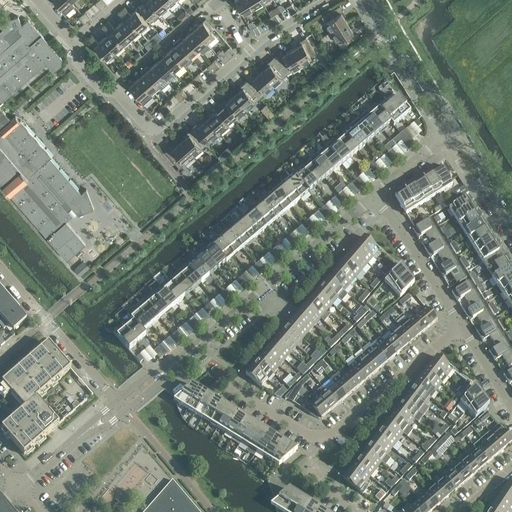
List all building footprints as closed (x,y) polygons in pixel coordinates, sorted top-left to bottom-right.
[(74,5),(71,1),(69,0),(54,0),(62,8),(60,9),(64,14),(74,5)] [(104,7),(98,0),(95,3),(101,9),(104,7)] [(152,21),(161,14),(148,0),(141,0),(144,2),(139,7),(152,21)] [(169,7),(162,0),(148,0),(161,14),(169,7)] [(253,7),(248,0),(235,0),(244,13),(253,7)] [(296,11),(292,3),(286,7),(291,14),(296,11)] [(324,22),(330,32),(347,22),(341,12),(344,11),(340,5),(322,16),(325,22),(324,22)] [(122,10),(140,32),(149,24),(136,9),(131,14),(125,7),(122,10)] [(132,39),(140,32),(122,10),(118,14),(124,20),(119,24),(132,39)] [(178,17),(181,21),(189,14),(185,10),(178,17)] [(85,12),(82,14),(88,21),(91,18),(85,12)] [(88,21),(82,14),(79,17),(84,24),(88,21)] [(275,14),(271,17),(276,24),(280,21),(275,14)] [(0,98),(2,101),(46,63),(53,71),(61,64),(61,57),(58,53),(28,19),(22,25),(18,16),(0,22),(0,26),(2,29),(0,30),(0,98)] [(276,24),(271,17),(268,19),(272,26),(276,24)] [(105,25),(124,46),(132,39),(119,24),(115,28),(109,21),(105,25)] [(193,27),(206,42),(215,34),(203,21),(198,25),(197,23),(193,27)] [(347,22),(330,32),(336,42),(337,42),(341,47),(359,36),(355,30),(353,31),(347,22)] [(124,46),(105,25),(102,28),(107,34),(103,38),(116,53),(124,46)] [(257,35),(261,33),(257,26),(253,28),(257,35)] [(191,32),(187,36),(198,49),(202,53),(210,46),(206,42),(193,27),(189,30),(191,32)] [(107,60),(116,53),(103,38),(98,42),(93,36),(89,39),(107,60)] [(198,49),(187,36),(182,40),(180,38),(177,41),(190,56),(198,49)] [(292,49),(303,66),(313,59),(312,58),(317,55),(306,37),(300,40),(302,43),(292,49)] [(175,46),(170,50),(182,63),(185,66),(193,59),(190,56),(177,41),(173,44),(175,46)] [(145,46),(144,46),(148,50),(153,46),(149,42),(145,46)] [(222,49),(222,50),(217,54),(224,63),(233,55),(227,49),(224,52),(222,49)] [(303,66),(292,49),(283,55),(281,52),(274,57),(287,74),(292,71),(293,72),(303,66)] [(182,63),(170,50),(166,54),(164,52),(160,55),(174,70),(182,63)] [(174,70),(160,55),(157,58),(159,60),(154,64),(165,77),(174,70)] [(270,64),(261,72),(274,87),(283,79),(282,78),(287,74),(274,57),(268,62),(270,64)] [(130,58),(125,62),(129,67),(134,63),(130,58)] [(214,60),(211,63),(216,69),(220,66),(214,60)] [(211,63),(207,66),(213,72),(216,69),(211,63)] [(169,82),(165,77),(154,64),(149,68),(148,66),(144,69),(160,87),(161,89),(169,82)] [(160,87),(144,69),(141,72),(142,74),(138,78),(152,94),(160,87)] [(246,81),(260,97),(265,93),(265,94),(274,87),(261,72),(253,79),(251,77),(246,81)] [(198,75),(194,78),(200,84),(203,81),(198,75)] [(154,96),(152,94),(138,78),(133,82),(131,80),(127,84),(140,98),(139,99),(143,104),(154,96)] [(200,84),(194,78),(191,80),(197,87),(200,84)] [(243,88),(234,95),(247,110),(256,102),(255,101),(260,97),(246,81),(241,85),(243,88)] [(181,89),(178,92),(184,98),(187,95),(181,89)] [(184,98),(178,92),(175,95),(180,101),(184,98)] [(394,93),(386,100),(402,119),(411,112),(394,93)] [(219,105),(233,121),(238,117),(239,118),(247,110),(234,95),(226,102),(224,100),(219,105)] [(0,129),(11,120),(0,106),(0,103),(2,101),(0,98),(0,129)] [(394,127),(401,120),(402,119),(386,100),(378,107),(391,124),(394,127)] [(165,103),(162,106),(167,112),(171,109),(165,103)] [(207,118),(209,120),(221,133),(229,126),(229,125),(233,121),(219,105),(214,109),(216,111),(207,118)] [(260,109),(269,118),(274,114),(265,105),(260,109)] [(367,112),(374,120),(383,131),(391,124),(378,107),(376,105),(367,112)] [(159,109),(164,115),(167,112),(162,106),(159,109)] [(359,119),(375,137),(383,131),(374,120),(367,112),(359,119)] [(0,183),(8,193),(57,249),(64,257),(67,260),(86,244),(76,232),(66,222),(76,213),(78,215),(85,213),(94,209),(86,189),(82,193),(79,190),(50,157),(52,155),(21,120),(20,120),(16,116),(11,120),(0,129),(0,183)] [(207,118),(205,120),(199,126),(197,124),(192,128),(206,144),(211,140),(212,141),(221,133),(209,120),(207,118)] [(359,119),(351,126),(366,144),(375,137),(359,119)] [(343,133),(346,137),(358,151),(366,144),(351,126),(343,133)] [(189,135),(181,142),(194,157),(202,149),(202,148),(206,144),(192,128),(187,132),(189,135)] [(408,136),(405,139),(409,144),(412,147),(415,144),(412,141),(408,136)] [(346,137),(338,144),(350,158),(358,151),(346,137)] [(405,139),(401,143),(405,147),(408,151),(412,147),(409,144),(405,139)] [(326,147),(330,151),(342,165),(350,158),(338,144),(334,140),(326,147)] [(194,157),(181,142),(172,149),(170,147),(165,151),(179,168),(184,164),(185,164),(194,157)] [(318,155),(333,172),(342,165),(330,151),(326,147),(318,155)] [(388,154),(392,158),(395,162),(399,158),(392,150),(388,154)] [(318,155),(310,161),(325,179),(333,172),(318,155)] [(310,161),(302,168),(317,186),(325,179),(310,161)] [(372,167),(376,172),(378,175),(382,172),(375,164),(372,167)] [(432,174),(443,191),(452,186),(442,168),(440,165),(436,168),(437,168),(437,170),(432,174)] [(302,168),(293,175),(309,193),(317,186),(302,168)] [(423,179),(434,197),(443,191),(432,174),(431,172),(431,171),(427,174),(428,174),(428,176),(423,179)] [(293,175),(285,182),(300,200),(309,193),(293,175)] [(414,185),(425,203),(434,197),(423,179),(422,177),(417,180),(418,180),(418,179),(419,182),(414,185)] [(285,182),(277,189),(292,207),(300,200),(285,182)] [(405,191),(416,208),(425,203),(414,185),(413,183),(413,182),(408,185),(408,186),(409,185),(410,187),(405,191)] [(468,193),(464,187),(454,193),(458,200),(468,193)] [(395,197),(406,215),(416,208),(405,191),(404,189),(404,188),(399,191),(400,191),(401,193),(395,197)] [(277,189),(268,196),(284,214),(292,207),(277,189)] [(260,203),(275,221),(284,214),(268,196),(260,203)] [(454,218),(473,206),(470,202),(472,200),(473,201),(470,196),(467,198),(449,209),(454,218)] [(260,203),(252,210),(267,228),(275,221),(260,203)] [(459,225),(480,212),(477,208),(478,209),(475,210),(473,206),(454,218),(459,225)] [(252,210),(244,217),(259,235),(267,228),(252,210)] [(464,233),(482,221),(480,217),(482,215),(482,216),(480,212),(459,225),(464,233)] [(244,217),(235,224),(251,242),(259,235),(244,217)] [(415,228),(419,225),(415,219),(411,222),(415,228)] [(415,228),(414,228),(412,229),(419,239),(426,234),(432,245),(442,238),(429,219),(424,222),(419,225),(415,228)] [(469,240),(490,227),(487,223),(487,224),(485,225),(482,221),(464,233),(469,240)] [(235,224),(227,231),(242,249),(251,242),(235,224)] [(473,248),(492,236),(489,232),(491,230),(492,231),(490,227),(469,240),(473,248)] [(227,231),(219,238),(234,256),(242,249),(227,231)] [(478,256),(499,243),(497,239),(496,239),(497,240),(494,240),(492,236),(473,248),(478,256)] [(364,238),(358,245),(373,258),(379,251),(379,252),(380,251),(364,237),(363,238),(364,238)] [(219,238),(210,245),(226,263),(234,256),(219,238)] [(444,264),(454,258),(442,238),(432,245),(425,249),(431,259),(432,259),(431,258),(438,254),(444,264)] [(483,263),(501,252),(499,248),(501,246),(501,247),(501,246),(499,243),(478,256),(483,263)] [(210,245),(202,252),(218,270),(226,263),(210,245)] [(352,252),(367,265),(373,258),(358,245),(352,252)] [(276,256),(272,251),(269,254),(276,262),(279,259),(276,256)] [(194,259),(209,277),(218,270),(202,252),(194,259)] [(352,252),(346,259),(362,272),(367,265),(352,252)] [(488,271),(509,258),(506,254),(506,255),(504,256),(501,252),(483,263),(488,271)] [(437,269),(444,279),(444,278),(450,274),(457,285),(467,278),(454,258),(444,264),(437,269)] [(492,279),(511,267),(508,263),(510,261),(511,262),(509,258),(488,271),(492,279)] [(186,266),(189,270),(201,284),(209,277),(194,259),(186,266)] [(340,265),(356,279),(362,272),(346,259),(340,265)] [(82,271),(88,266),(83,260),(77,265),(82,271)] [(260,262),(256,265),(263,273),(267,270),(260,262)] [(263,273),(256,265),(252,268),(259,276),(263,273)] [(340,265),(334,272),(350,285),(356,279),(340,265)] [(385,282),(392,290),(407,275),(401,266),(385,282)] [(497,286),(511,277),(511,268),(511,267),(492,279),(497,286)] [(181,277),(193,291),(201,284),(189,270),(181,277)] [(334,272),(329,279),(344,292),(350,285),(334,272)] [(177,273),(169,280),(185,298),(193,291),(181,277),(177,273)] [(400,298),(412,287),(414,285),(407,275),(392,290),(400,298)] [(502,294),(511,287),(511,277),(497,286),(502,294)] [(348,295),(344,292),(329,279),(323,286),(338,299),(342,302),(348,295)] [(169,280),(161,287),(176,305),(185,298),(169,280)] [(471,308),(481,301),(469,282),(452,292),(458,302),(459,302),(458,302),(465,297),(471,308)] [(323,286),(317,293),(332,306),(338,299),(323,286)] [(161,287),(153,294),(168,312),(176,305),(161,287)] [(507,302),(511,298),(511,287),(502,294),(507,302)] [(311,299),(326,313),(332,306),(317,293),(311,299)] [(153,294),(144,301),(160,319),(168,312),(153,294)] [(5,295),(0,298),(0,313),(12,303),(5,295)] [(367,303),(374,309),(376,306),(379,303),(372,297),(367,303)] [(305,306),(320,320),(324,323),(330,316),(326,313),(311,299),(305,306)] [(144,301),(136,308),(152,326),(160,319),(144,301)] [(484,327),(494,321),(481,301),(471,308),(464,312),(470,322),(471,322),(471,321),(477,317),(484,327)] [(12,303),(0,313),(0,315),(4,319),(0,322),(0,324),(1,326),(19,311),(12,303)] [(299,313),(314,326),(320,320),(305,306),(299,313)] [(358,316),(361,319),(370,310),(365,307),(361,311),(362,312),(358,316)] [(437,321),(425,307),(425,308),(417,315),(428,328),(436,321),(437,322),(437,321)] [(128,315),(134,322),(143,333),(152,326),(136,308),(128,315)] [(19,311),(1,326),(4,329),(9,325),(14,331),(27,319),(19,311)] [(347,316),(353,321),(357,316),(351,311),(347,316)] [(293,320),(308,333),(314,326),(299,313),(293,320)] [(428,328),(417,315),(409,322),(420,335),(428,328)] [(406,318),(397,325),(401,329),(412,342),(420,335),(409,322),(406,318)] [(293,320),(287,327),(303,340),(308,333),(293,320)] [(367,323),(364,320),(360,324),(357,327),(360,330),(367,323)] [(186,324),(190,329),(193,332),(196,329),(194,326),(190,321),(186,324)] [(494,321),(484,327),(477,332),(483,342),(483,341),(490,337),(496,347),(506,341),(494,321)] [(134,322),(125,329),(137,343),(146,336),(143,333),(134,322)] [(281,334),(297,347),(303,340),(287,327),(281,334)] [(117,336),(129,350),(137,343),(125,329),(117,336)] [(412,342),(401,329),(392,336),(403,349),(412,342)] [(388,331),(380,338),(395,356),(403,349),(392,336),(388,331)] [(177,332),(173,335),(180,343),(183,340),(177,332)] [(281,334),(276,341),(291,354),(297,347),(281,334)] [(180,343),(173,335),(170,338),(176,346),(180,343)] [(352,338),(349,335),(341,343),(344,346),(352,338)] [(146,336),(142,340),(149,347),(153,344),(146,336)] [(387,363),(395,356),(380,338),(372,345),(387,363)] [(270,347),(285,361),(291,354),(276,341),(270,347)] [(489,352),(495,362),(496,361),(495,361),(502,357),(509,367),(511,365),(511,350),(506,341),(496,347),(489,352)] [(17,371),(2,384),(3,386),(11,394),(24,410),(19,415),(14,419),(2,430),(3,432),(10,439),(12,441),(13,443),(24,456),(25,455),(33,448),(36,445),(44,438),(48,435),(58,426),(59,425),(64,421),(58,414),(53,418),(37,399),(45,393),(71,370),(69,368),(62,360),(61,359),(59,357),(48,344),(47,345),(40,352),(36,355),(28,362),(25,365),(17,371)] [(387,363),(372,345),(364,352),(379,370),(387,363)] [(161,346),(157,349),(163,357),(167,354),(164,351),(161,346)] [(270,347),(264,354),(279,367),(285,361),(270,347)] [(160,360),(163,357),(157,349),(153,352),(160,360)] [(379,370),(364,352),(355,359),(370,377),(379,370)] [(258,361),(273,374),(279,367),(264,354),(258,361)] [(431,365),(447,377),(452,370),(453,371),(453,370),(436,357),(436,358),(431,365)] [(351,371),(362,384),(370,377),(355,359),(347,366),(351,371)] [(258,361),(252,368),(267,381),(273,374),(258,361)] [(431,365),(425,372),(442,385),(447,377),(431,365)] [(246,374),(262,388),(267,381),(252,368),(246,374)] [(511,369),(503,375),(510,385),(510,384),(511,383),(511,369)] [(362,384),(351,371),(343,378),(354,391),(362,384)] [(425,372),(420,379),(436,392),(442,385),(425,372)] [(354,391),(343,378),(339,373),(331,380),(334,385),(346,398),(354,391)] [(415,387),(431,399),(436,392),(420,379),(415,387)] [(199,390),(192,385),(174,401),(187,410),(199,390)] [(346,398),(334,385),(326,392),(337,405),(346,398)] [(415,387),(409,394),(425,406),(431,399),(415,387)] [(460,403),(468,411),(483,396),(476,387),(460,403)] [(323,388),(315,395),(329,412),(337,405),(326,392),(323,388)] [(294,389),(285,398),(288,400),(293,403),(299,393),(294,390),(294,389)] [(195,414),(207,395),(199,390),(187,410),(195,414)] [(280,391),(274,396),(280,399),(284,395),(280,391)] [(409,394),(404,401),(424,416),(429,409),(425,406),(409,394)] [(203,419),(215,399),(207,395),(195,414),(203,419)] [(315,395),(306,402),(309,406),(321,420),(322,419),(321,419),(329,412),(315,395)] [(483,396),(468,411),(475,419),(481,413),(489,405),(483,396)] [(210,424),(222,404),(215,399),(203,419),(210,424)] [(404,401),(398,408),(414,420),(418,423),(424,416),(404,401)] [(218,429),(230,409),(222,404),(210,424),(218,429)] [(393,415),(409,427),(414,420),(398,408),(393,415)] [(226,433),(238,414),(230,409),(218,429),(226,433)] [(233,438),(245,418),(238,414),(226,433),(233,438)] [(387,422),(403,435),(407,437),(412,430),(409,427),(393,415),(387,422)] [(241,443),(253,423),(245,418),(233,438),(241,443)] [(387,422),(382,430),(398,442),(403,435),(387,422)] [(249,448),(261,428),(253,423),(241,443),(249,448)] [(256,452),(269,433),(261,428),(249,448),(256,452)] [(469,428),(467,430),(462,434),(465,437),(466,436),(467,437),(473,433),(469,428)] [(511,441),(501,429),(500,429),(501,429),(493,436),(504,449),(511,443),(511,442),(511,441)] [(376,437),(392,449),(398,442),(382,430),(376,437)] [(264,457),(276,437),(269,433),(256,452),(264,457)] [(489,433),(481,440),(496,457),(504,449),(493,436),(489,433)] [(272,462),(284,442),(276,437),(264,457),(272,462)] [(376,437),(371,444),(387,456),(392,449),(376,437)] [(476,450),(488,464),(496,457),(481,440),(473,447),(476,450)] [(297,451),(289,445),(284,442),(272,462),(279,466),(297,451)] [(365,451),(381,463),(385,466),(390,459),(387,456),(371,444),(365,451)] [(488,464),(476,450),(468,457),(479,471),(488,464)] [(365,451),(360,458),(376,471),(381,463),(365,451)] [(479,471),(468,457),(460,465),(471,478),(479,471)] [(354,465),(370,478),(376,471),(360,458),(354,465)] [(354,465),(349,473),(365,485),(370,478),(354,465)] [(471,478),(460,465),(452,472),(463,485),(471,478)] [(463,485),(452,472),(443,479),(455,492),(463,485)] [(343,479),(343,480),(360,493),(360,492),(365,485),(349,473),(344,479),(343,479)] [(455,492),(443,479),(435,486),(446,499),(455,492)] [(385,484),(391,490),(395,486),(392,483),(389,480),(385,484)] [(198,511),(172,481),(145,511),(198,511)] [(446,499),(435,486),(427,493),(438,506),(446,499)] [(511,493),(505,489),(500,496),(511,504),(511,493)] [(280,511),(285,511),(295,497),(297,495),(289,490),(287,492),(275,502),(271,506),(280,511)] [(405,497),(409,502),(416,496),(411,491),(405,497)] [(431,511),(438,506),(427,493),(419,500),(429,511),(431,511)] [(295,497),(285,511),(296,511),(304,499),(297,495),(295,497)] [(511,511),(511,504),(500,496),(495,504),(507,511),(511,511)] [(296,511),(306,511),(312,504),(304,499),(296,511)] [(0,511),(9,511),(6,507),(3,504),(0,500),(0,511)] [(429,511),(419,500),(411,507),(414,511),(429,511)]
